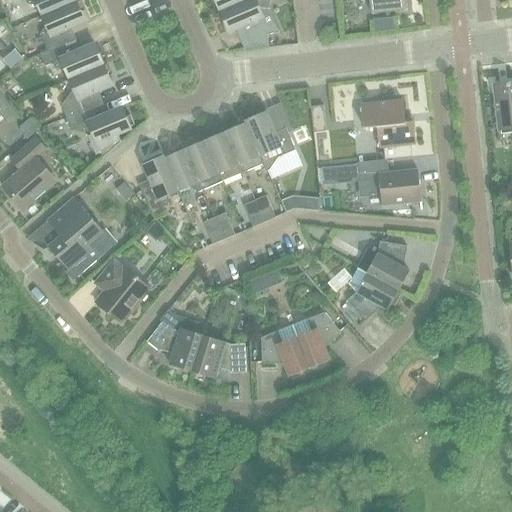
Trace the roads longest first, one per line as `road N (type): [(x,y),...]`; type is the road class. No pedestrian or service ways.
road 1 (residential): [(114,362),(177,399),(222,409),(268,412),(309,402),(375,363),(410,324),(436,279),(447,230)]
road 2 (residential): [(447,230),(295,218),(198,260),(114,362)]
road 3 (residential): [(208,78),(432,49)]
road 4 (residential): [(447,230),(432,49)]
road 5 (residential): [(208,78),(204,96),(190,106),(161,105),(111,0)]
road 6 (residential): [(0,225),(114,362)]
